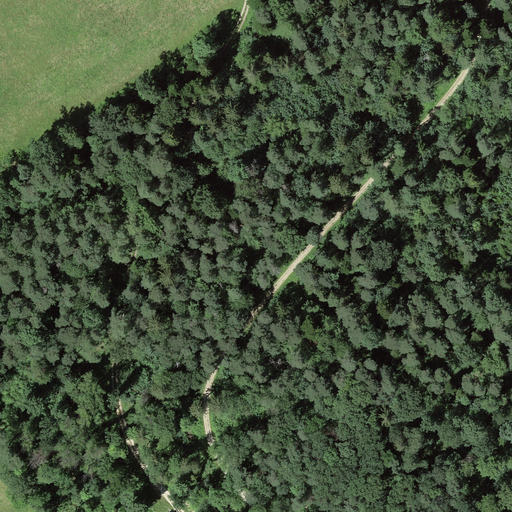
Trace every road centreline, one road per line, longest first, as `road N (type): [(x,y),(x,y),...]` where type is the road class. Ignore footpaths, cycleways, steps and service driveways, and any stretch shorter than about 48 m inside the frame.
road 1 (track): [(257,511),(218,458),(207,429),(207,387),(295,261),(456,84),(477,51),(490,0)]
road 2 (track): [(179,511),(143,464),(120,412),(115,356),(130,255),(148,203),(247,0)]
